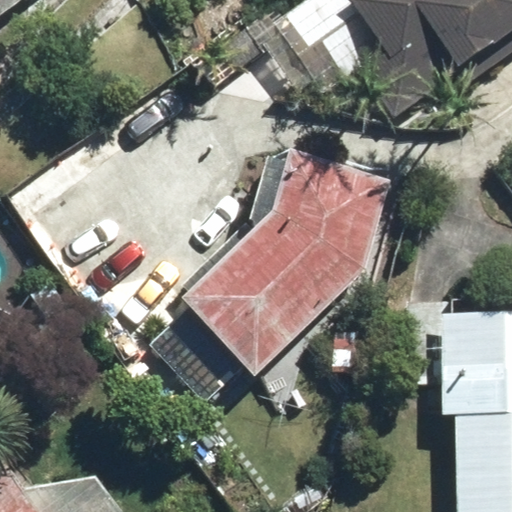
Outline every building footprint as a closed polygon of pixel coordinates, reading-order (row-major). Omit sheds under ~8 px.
[(0,0),(0,17),(23,0),(0,0)] [(511,55),(511,0),(353,0),(345,6),(424,118),(511,55)] [(250,387),(367,271),(384,172),(273,156),(263,218),(172,309),(250,387)] [(511,511),(511,316),(400,314),(399,387),(434,387),(433,425),(456,426),(454,511),(511,511)] [(113,511),(81,473),(56,494),(3,433),(0,435),(0,511),(113,511)]
